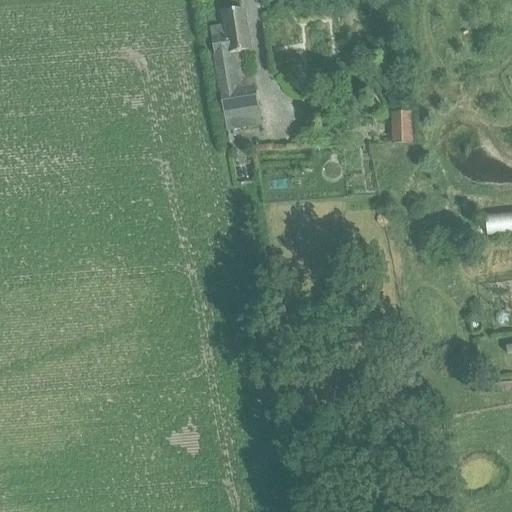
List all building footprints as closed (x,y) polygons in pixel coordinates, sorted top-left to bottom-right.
[(224,114),(227,133),(263,127),(260,108),(256,88),(255,79),(246,81),(242,53),(251,52),(244,10),(223,14),(227,36),(211,39),(224,114)] [(411,113),(391,114),(393,142),(412,141),(411,113)] [(511,213),(485,216),(487,236),(511,233),(511,213)] [(493,334),(511,331),(511,286),(487,290),(493,334)] [(464,348),(475,346),(472,329),(461,331),(464,348)] [(327,336),(312,337),(313,348),(328,347),(327,336)]
